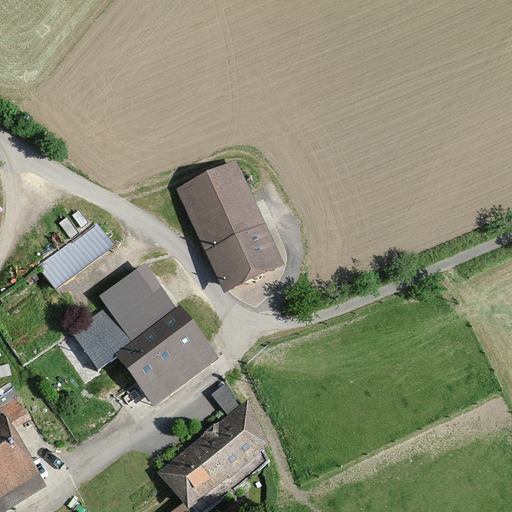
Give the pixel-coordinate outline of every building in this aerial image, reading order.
[(234,165),(176,188),(203,252),(228,287),(282,263),(234,165)] [(95,222),(37,262),(55,288),(113,247),(95,222)] [(173,306),(143,264),(97,297),(103,306),(67,331),(94,369),(114,355),(149,405),(212,361),(173,306)] [(155,470),(188,511),(198,511),(268,457),(240,402),(155,470)] [(0,511),(3,511),(40,492),(0,421),(0,511)]
